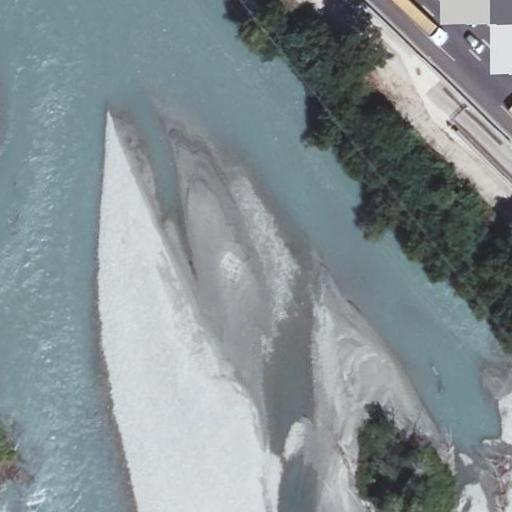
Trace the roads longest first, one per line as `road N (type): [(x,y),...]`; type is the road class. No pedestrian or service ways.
road 1 (track): [(321,0),(511,209)]
road 2 (track): [(354,30),(504,154)]
road 3 (motorway): [(420,0),(511,85)]
